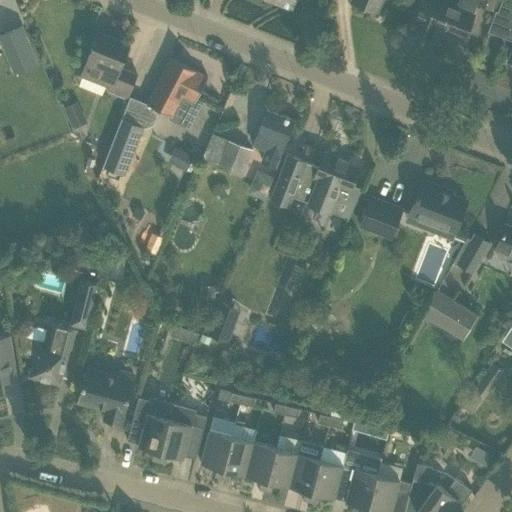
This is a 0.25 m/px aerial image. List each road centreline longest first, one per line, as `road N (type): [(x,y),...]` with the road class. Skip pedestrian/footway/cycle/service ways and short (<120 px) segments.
road 1 (residential): [(511,154),(125,0)]
road 2 (residential): [(0,459),(211,511)]
